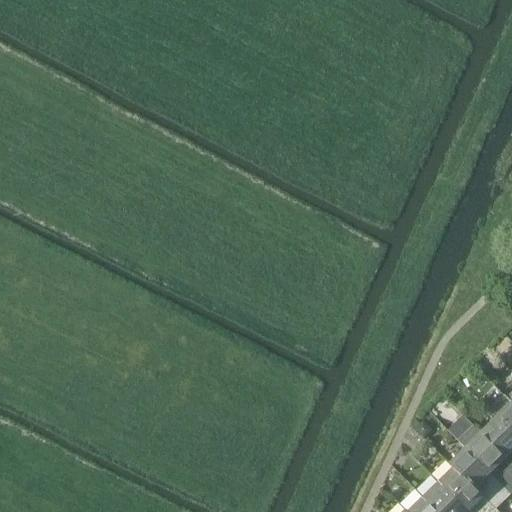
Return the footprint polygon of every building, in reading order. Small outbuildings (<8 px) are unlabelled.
[(490,411),(495,416),(511,433),(511,404),(507,400),(505,397),(490,411)] [(511,433),(495,416),(479,431),(507,459),(511,454),(511,433)] [(423,439),(428,435),(427,428),(423,423),(421,426),(418,423),(413,429),(414,430),(423,439)] [(459,442),(466,449),(511,496),(511,495),(511,484),(497,469),(507,459),(479,431),(474,427),(459,442)] [(450,466),(453,469),(454,468),(475,490),(484,481),(502,501),(507,501),(511,496),(466,449),(450,466)] [(453,469),(438,484),(465,511),(478,511),(474,508),(484,498),(475,490),(454,468),(453,469)] [(465,511),(438,484),(423,499),(436,511),(465,511)] [(436,511),(423,499),(409,511),(436,511)]
